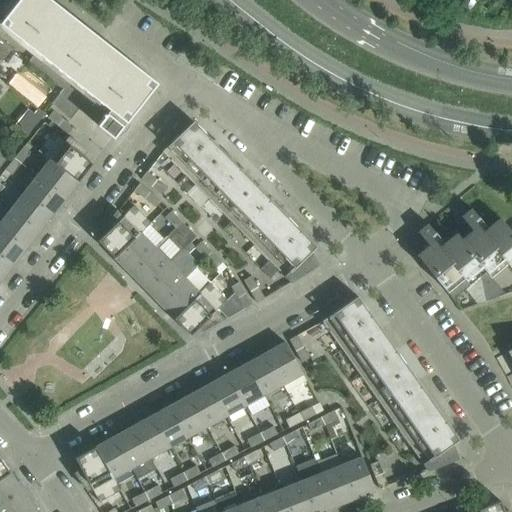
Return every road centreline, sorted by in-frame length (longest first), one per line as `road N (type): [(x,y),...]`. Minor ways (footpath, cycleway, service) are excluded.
road 1 (residential): [(32,454),(344,279),(366,257)]
road 2 (secondary): [(239,0),(334,68),(385,93),(511,124)]
road 3 (residential): [(187,83),(0,319)]
road 4 (residential): [(511,453),(366,257)]
road 5 (residential): [(250,133),(298,148),(396,200),(398,221),(366,257)]
road 6 (secondary): [(511,87),(389,51),(315,0)]
road 7 (residential): [(366,257),(250,133)]
road 8 (residential): [(395,511),(511,466)]
